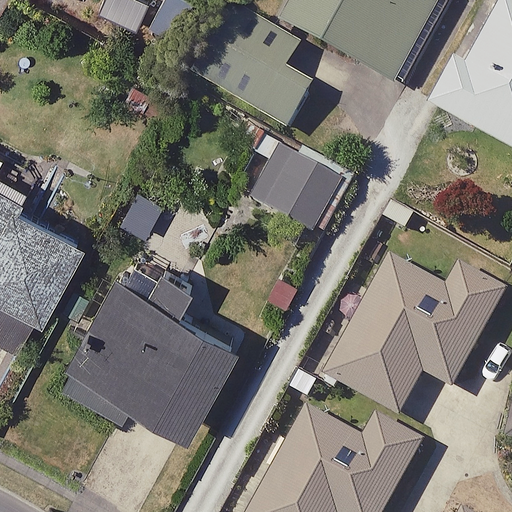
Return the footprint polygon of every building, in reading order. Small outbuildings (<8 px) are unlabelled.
[(291,0),(283,17),(400,79),(441,0),(291,0)] [(511,0),(496,0),(438,105),(511,145),(511,0)] [(275,51),(227,24),(200,73),(289,123),(313,82),(271,58),(275,51)] [(0,159),(7,147),(0,142),(0,333),(22,346),(86,227),(0,180),(0,159)] [(323,231),(342,192),(272,158),(253,197),(323,231)] [(165,193),(140,180),(122,212),(147,226),(165,193)] [(447,284),(389,253),(327,370),(402,410),(424,368),(455,384),(507,286),(460,261),(447,284)] [(240,327),(118,263),(62,371),(125,404),(135,386),(193,417),(240,327)] [(365,437),(309,406),(250,511),(382,511),(424,437),(379,412),(365,437)]
